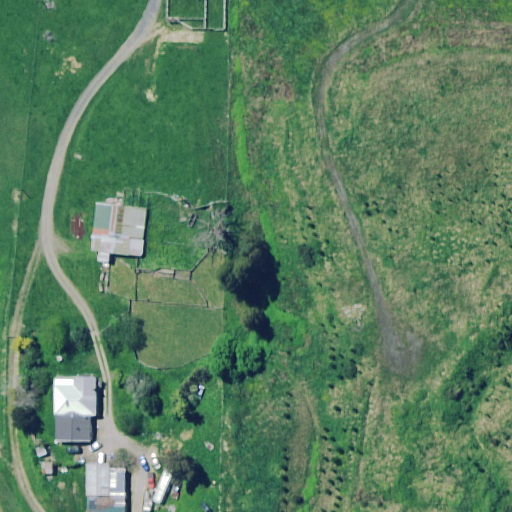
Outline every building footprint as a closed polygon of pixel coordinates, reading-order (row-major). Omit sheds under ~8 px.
[(148,210),(99,205),(94,251),(101,252),(100,261),(111,262),(112,253),(143,256),(148,210)] [(100,416),(99,378),(58,379),(58,442),(92,441),(92,416),(100,416)] [(54,474),(54,462),(44,462),(44,474),(54,474)] [(113,496),(112,464),(89,464),(89,511),(124,511),(125,496),(113,496)] [(176,474),(166,470),(154,501),(163,504),(176,474)]
